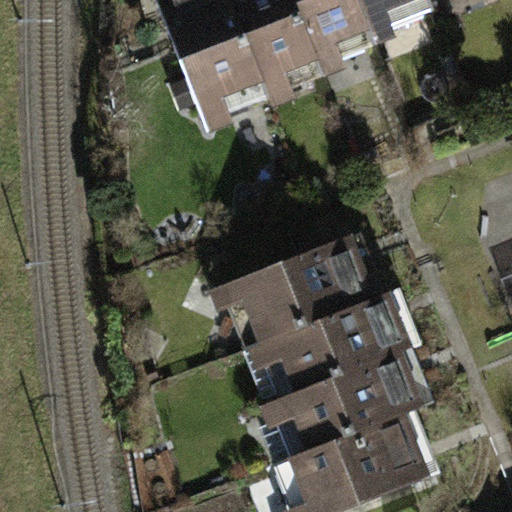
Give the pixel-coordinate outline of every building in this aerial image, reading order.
[(154,0),(197,126),(256,106),(220,0),(154,0)] [(220,0),(256,106),(315,87),(312,75),(286,0),(220,0)] [(286,0),(312,75),(371,55),(367,44),(352,0),(286,0)] [(352,0),(367,44),(426,24),(423,13),(418,0),(352,0)] [(418,0),(423,13),(461,0),(418,0)] [(511,237),(492,246),(511,291),(511,237)] [(252,355),(373,309),(350,250),(218,302),(241,360),(252,355)] [(394,367),(407,362),(384,304),(373,309),(252,355),(275,413),(394,367)] [(401,431),(417,425),(394,367),(275,413),(262,418),(285,476),(401,431)] [(280,511),(365,511),(423,489),(401,431),(285,476),(269,482),(280,511)]
